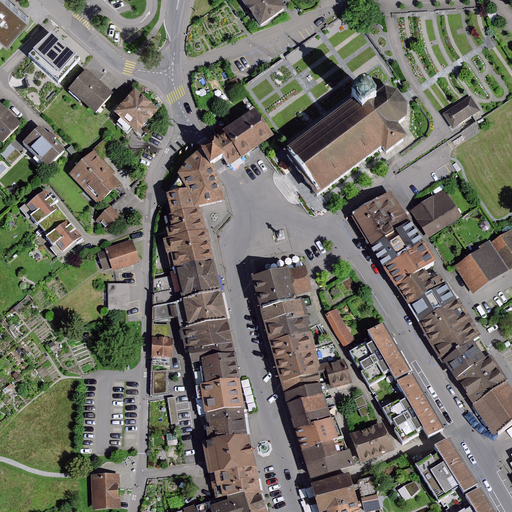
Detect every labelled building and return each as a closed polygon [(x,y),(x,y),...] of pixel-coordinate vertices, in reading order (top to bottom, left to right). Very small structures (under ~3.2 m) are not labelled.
[(8,0),(0,0),(0,37),(6,43),(29,19),(8,0)] [(285,8),(278,0),(241,0),(261,26),(285,8)] [(50,35),(29,58),(57,83),(78,60),(50,35)] [(23,80),(44,99),(57,85),(36,66),(23,80)] [(71,93),(101,116),(116,98),(86,75),(71,93)] [(293,153),(325,196),(381,154),(386,161),(407,145),(396,130),(406,122),(409,110),(400,99),(386,98),(376,106),(364,91),(344,107),(349,113),(293,153)] [(123,120),(117,126),(129,136),(134,130),(143,137),(163,114),(138,93),(120,114),(123,120)] [(447,112),(456,125),(472,114),(478,110),(468,97),(447,112)] [(23,126),(0,104),(0,137),(6,143),(23,126)] [(274,139),(255,113),(223,135),(241,161),(242,162),(257,151),(274,139)] [(63,150),(38,129),(22,146),(47,168),(63,150)] [(241,161),(223,135),(212,143),(214,146),(225,160),(231,168),(241,161)] [(225,160),(214,146),(208,150),(201,155),(212,169),(214,168),(219,164),(225,160)] [(201,155),(187,166),(179,179),(167,199),(171,217),(200,210),(225,204),(214,168),(212,169),(201,155)] [(89,156),(70,175),(100,206),(120,187),(89,156)] [(447,192),(413,213),(429,239),(463,218),(447,192)] [(403,215),(390,193),(366,209),(351,219),(365,240),(403,215)] [(59,216),(45,196),(25,210),(39,230),(59,216)] [(124,221),(112,208),(98,222),(110,235),(124,221)] [(206,234),(200,210),(171,217),(174,229),(161,232),(167,257),(171,275),(214,264),(208,234),(206,234)] [(403,215),(365,240),(375,253),(411,229),(403,215)] [(65,218),(43,234),(60,258),(82,242),(65,218)] [(255,233),(261,255),(276,251),(270,229),(255,233)] [(411,229),(375,253),(387,274),(425,249),(411,229)] [(511,232),(455,268),(472,294),(511,268),(511,232)] [(131,240),(107,248),(116,272),(140,263),(131,240)] [(387,274),(402,295),(440,271),(425,249),(387,274)] [(214,264),(171,275),(178,304),(221,296),(214,264)] [(270,276),(253,281),(261,314),(297,304),(296,298),(311,294),(305,270),(290,274),(289,271),(270,276)] [(402,295),(413,312),(451,289),(440,271),(402,295)] [(178,304),(171,275),(154,279),(153,310),(178,304)] [(131,287),(109,287),(109,311),(131,311),(131,287)] [(413,312),(422,328),(462,306),(451,289),(413,312)] [(178,304),(153,310),(153,324),(182,320),(184,331),(228,324),(221,296),(178,304)] [(297,304),(261,314),(265,327),(307,316),(304,303),(297,304)] [(462,306),(422,328),(424,332),(436,349),(447,367),(484,344),(463,309),(462,306)] [(356,343),(337,312),(327,318),(346,349),(356,343)] [(307,316),(265,327),(270,347),(312,336),(307,316)] [(228,324),(184,331),(189,354),(233,347),(228,324)] [(154,326),(153,341),(168,341),(169,327),(154,326)] [(373,343),(350,355),(370,392),(392,381),(396,385),(411,377),(386,329),(370,339),(373,343)] [(312,336),(270,347),(275,364),(316,353),(312,336)] [(168,341),(153,341),(152,359),(172,360),(173,341),(168,341)] [(447,367),(460,387),(497,364),(484,344),(447,367)] [(236,358),(233,347),(189,354),(193,366),(236,358)] [(316,353),(275,364),(281,386),(321,377),(320,374),(331,371),(335,388),(351,384),(344,356),(325,361),(326,365),(319,367),(316,353)] [(240,384),(236,358),(193,366),(198,390),(240,384)] [(477,409),(511,387),(497,364),(460,387),(477,409)] [(167,372),(153,373),(152,396),(166,395),(167,372)] [(321,377),(281,386),(285,396),(324,385),(321,377)] [(405,402),(381,414),(398,446),(410,440),(423,434),(428,441),(440,432),(411,377),(396,385),(405,402)] [(392,381),(370,392),(381,414),(405,402),(396,385),(392,381)] [(240,384),(198,390),(202,418),(206,418),(244,412),(240,384)] [(324,385),(285,396),(290,410),(328,397),(324,385)] [(511,427),(511,387),(477,409),(498,437),(511,427)] [(328,397),(290,410),(295,425),(333,412),(328,397)] [(363,397),(354,401),(357,410),(367,406),(363,397)] [(367,407),(358,411),(362,419),(370,415),(367,407)] [(244,412),(206,418),(207,427),(245,420),(244,412)] [(338,426),(333,412),(295,425),(299,439),(338,426)] [(207,427),(205,428),(208,445),(249,437),(245,420),(207,427)] [(299,439),(304,457),(340,446),(346,439),(341,425),(338,426),(299,439)] [(380,425),(352,437),(362,464),(395,453),(380,425)] [(249,437),(208,445),(204,446),(208,468),(210,478),(255,470),(253,459),(249,437)] [(437,454),(416,466),(444,511),(446,511),(477,493),(452,451),(447,442),(434,450),(437,454)] [(304,457),(307,466),(342,455),(340,446),(304,457)] [(342,455),(307,466),(312,480),(352,467),(348,453),(342,455)] [(255,470),(210,478),(214,499),(227,498),(260,495),(255,470)] [(372,472),(359,478),(365,503),(366,508),(366,511),(371,511),(380,510),(376,496),(378,490),(372,472)] [(351,476),(312,488),(319,511),(321,511),(358,501),(351,476)] [(113,479),(94,479),(93,511),(119,511),(120,479),(113,479)] [(415,484),(402,488),(410,499),(420,492),(415,484)] [(488,511),(477,493),(446,511),(488,511)] [(227,498),(213,504),(216,511),(265,511),(260,495),(227,498)] [(358,501),(321,511),(360,511),(360,510),(359,505),(358,501)]
